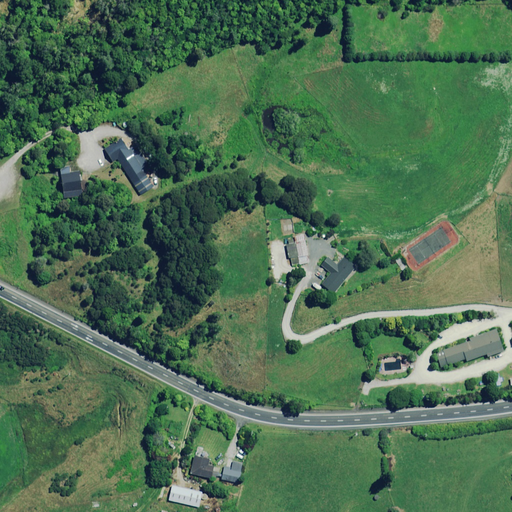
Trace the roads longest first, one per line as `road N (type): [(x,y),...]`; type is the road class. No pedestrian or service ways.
road 1 (primary): [(0,292),(263,419),(332,423),(511,407)]
road 2 (unclassified): [(508,314),(472,308),(364,317),(289,338),(285,309),(315,243)]
road 3 (unclassified): [(499,320),(434,347),(426,370),(461,375),(502,361),(504,328)]
